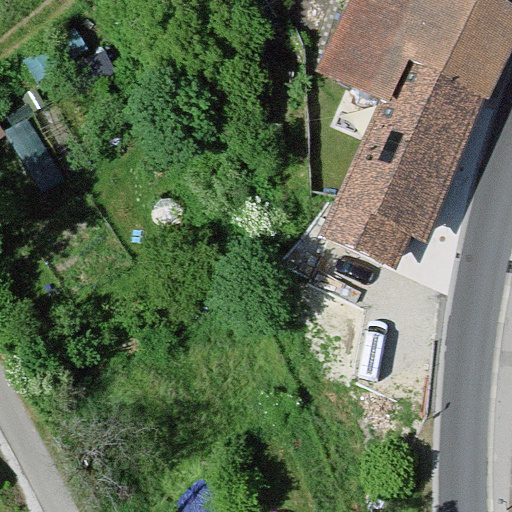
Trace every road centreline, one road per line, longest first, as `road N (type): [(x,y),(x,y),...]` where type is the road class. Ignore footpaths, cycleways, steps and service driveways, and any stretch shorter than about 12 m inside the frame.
road 1 (secondary): [(464,511),(486,255),(511,177)]
road 2 (residential): [(60,511),(0,378)]
